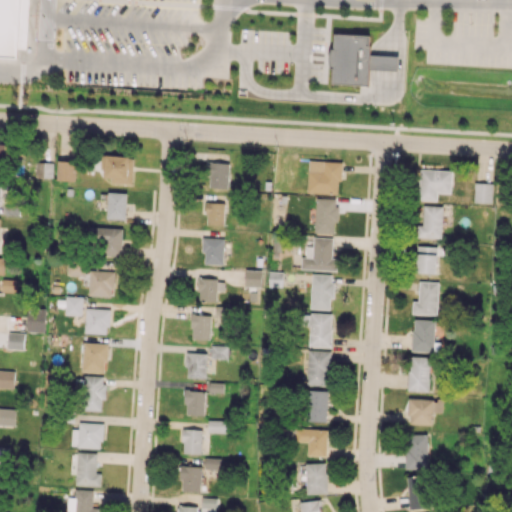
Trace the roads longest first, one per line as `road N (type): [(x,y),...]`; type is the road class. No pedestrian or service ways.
road 1 (residential): [(511,149),(0,120)]
road 2 (residential): [(171,130),(138,511)]
road 3 (residential): [(384,143),(370,511)]
